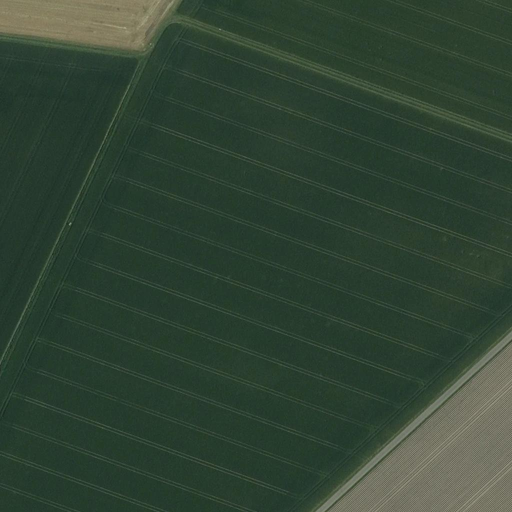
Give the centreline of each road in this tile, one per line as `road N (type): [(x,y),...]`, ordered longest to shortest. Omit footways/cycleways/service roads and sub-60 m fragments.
road 1 (track): [(0,37),(146,56),(169,15),(511,138)]
road 2 (track): [(146,56),(0,374)]
road 3 (unclassified): [(320,511),(511,336)]
